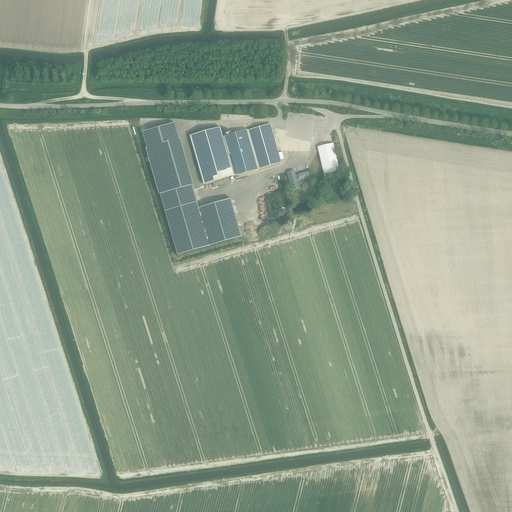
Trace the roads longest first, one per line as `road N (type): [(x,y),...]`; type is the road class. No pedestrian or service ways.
road 1 (unclassified): [(457,511),(357,203),(337,116)]
road 2 (unclassified): [(0,105),(274,100)]
road 3 (unknown): [(337,122),(322,126),(284,165),(213,194)]
road 4 (unclassified): [(274,100),(397,115)]
